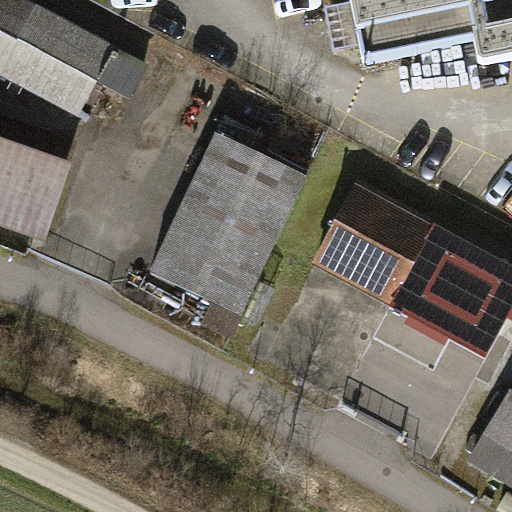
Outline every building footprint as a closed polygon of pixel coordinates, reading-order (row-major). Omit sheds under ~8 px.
[(116,52),(12,0),(0,0),(0,83),(76,123),(116,52)] [(511,0),(348,0),(357,50),(511,19),(511,0)] [(219,137),(152,276),(243,319),(307,175),(219,137)] [(68,169),(0,144),(0,224),(42,239),(68,169)] [(318,273),(396,311),(439,235),(362,194),(318,273)] [(511,396),(467,470),(511,494),(511,396)]
